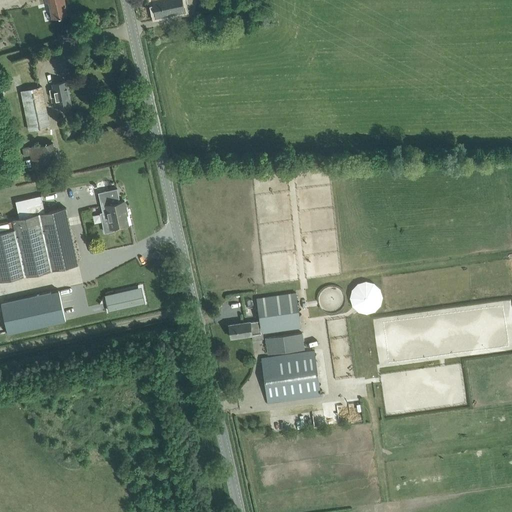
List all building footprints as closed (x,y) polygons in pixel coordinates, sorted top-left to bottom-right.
[(46,0),(47,3),(50,2),(53,17),(58,16),(68,14),(64,0),(46,0)] [(182,0),(152,0),(156,17),(185,11),(182,0)] [(71,104),(66,81),(53,83),(54,89),(49,90),(53,108),(71,104)] [(44,85),(20,89),(28,130),(51,125),(44,85)] [(53,141),(24,147),(25,155),(31,154),(34,167),(58,162),(53,141)] [(128,224),(125,208),(126,208),(124,201),(119,202),(118,199),(119,198),(117,188),(102,191),(105,205),(102,206),(103,212),(100,213),(105,232),(113,230),(113,228),(128,224)] [(78,264),(66,208),(44,212),(42,202),(26,206),(29,216),(13,219),(15,229),(0,232),(0,280),(25,275),(78,264)] [(358,280),(352,308),(379,314),(385,286),(358,280)] [(344,302),(344,300),(344,297),(343,295),(342,293),(341,291),(337,288),(333,287),(329,287),(327,288),(325,289),(323,290),(321,293),(320,295),(319,297),(319,300),(319,302),(319,305),(320,307),(322,309),(323,310),(326,312),(328,312),(331,313),(333,313),(336,312),(338,311),(340,309),(342,308),(343,305),(344,302)] [(114,302),(107,303),(109,311),(145,303),(143,295),(138,296),(136,288),(113,293),(114,302)] [(59,290),(0,303),(7,333),(66,320),(59,290)] [(296,292),(256,298),(262,333),(301,327),(296,292)] [(229,324),(231,337),(262,333),(260,320),(229,324)] [(302,332),(275,336),(266,337),(268,354),(304,348),(302,332)] [(315,350),(271,356),(261,358),(267,402),(321,395),(315,350)]
